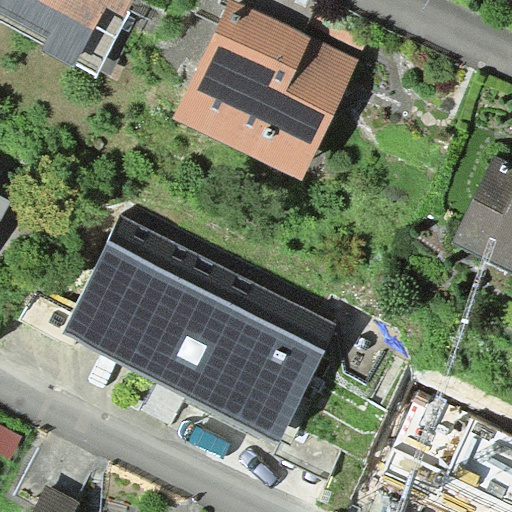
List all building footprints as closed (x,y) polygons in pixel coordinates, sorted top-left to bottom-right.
[(126,0),(22,0),(105,41),(126,0)] [(356,52),(245,0),(239,0),(192,101),(307,155),(356,52)] [(511,159),(501,154),(466,228),(511,249),(511,159)] [(0,210),(11,189),(0,182),(0,210)] [(332,318),(130,217),(80,316),(282,417),(332,318)] [(76,495),(52,483),(37,511),(67,511),(76,495)]
